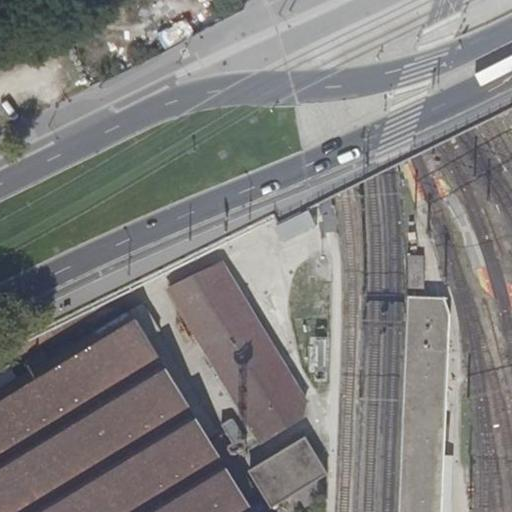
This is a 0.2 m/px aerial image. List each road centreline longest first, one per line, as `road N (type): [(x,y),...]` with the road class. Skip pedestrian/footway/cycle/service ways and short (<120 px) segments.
road 1 (primary): [(0,300),(511,75)]
road 2 (primary): [(511,30),(370,84),(249,85),(183,98),(0,184)]
